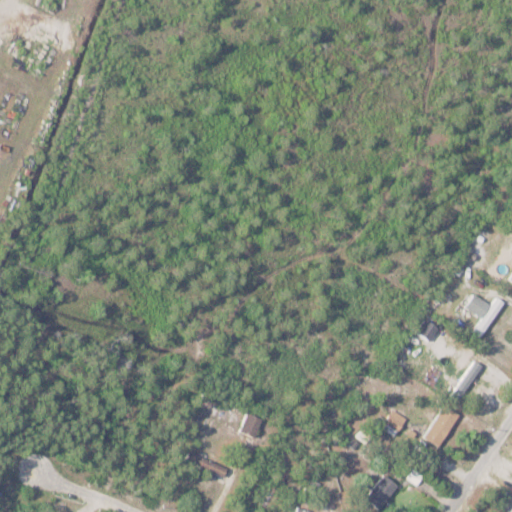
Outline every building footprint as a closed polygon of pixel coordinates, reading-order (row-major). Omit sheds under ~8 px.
[(465,308),(481,317),(473,331),(483,337),(503,301),(496,297),(492,304),(473,294),(465,308)] [(416,332),(430,340),(438,327),(424,318),(416,332)] [(480,364),(472,359),(452,395),(460,400),(480,364)] [(459,414),(444,404),(424,437),(439,447),(459,414)] [(239,429),(254,436),(262,419),(246,412),(239,429)] [(223,476),(227,468),(187,450),(184,458),(223,476)] [(397,483),(383,473),(365,498),(380,508),(397,483)]
